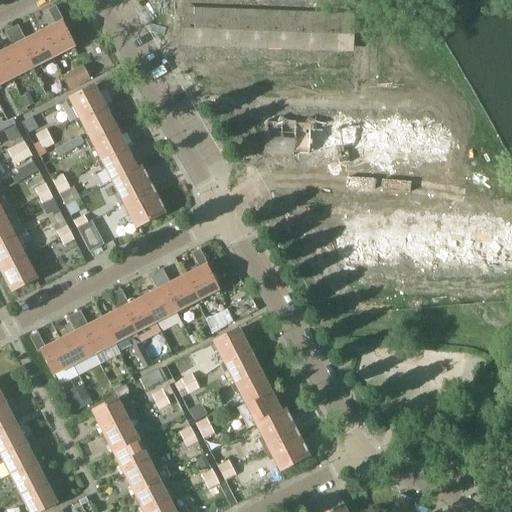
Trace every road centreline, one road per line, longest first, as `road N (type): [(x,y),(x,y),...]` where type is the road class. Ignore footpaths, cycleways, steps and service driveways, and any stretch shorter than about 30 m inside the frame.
road 1 (residential): [(357,447),(225,217)]
road 2 (residential): [(0,330),(225,217)]
road 3 (residential): [(225,217),(99,0)]
road 4 (residential): [(471,501),(379,466),(357,447)]
road 5 (residential): [(248,511),(357,447)]
